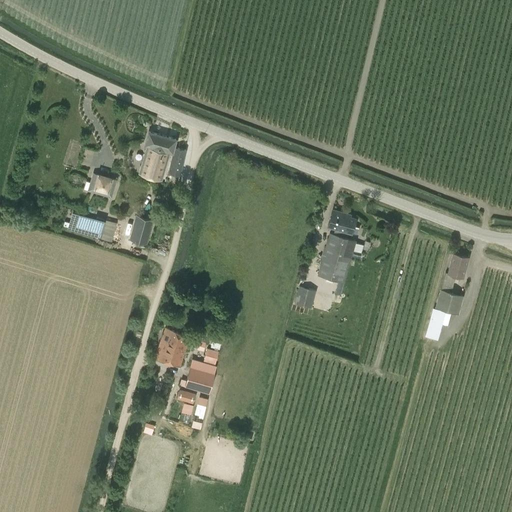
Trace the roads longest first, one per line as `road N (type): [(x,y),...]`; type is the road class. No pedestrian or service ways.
road 1 (unclassified): [(204,130),(103,511)]
road 2 (tertiary): [(204,130),(475,232),(511,238)]
road 3 (tertiary): [(0,31),(204,130)]
